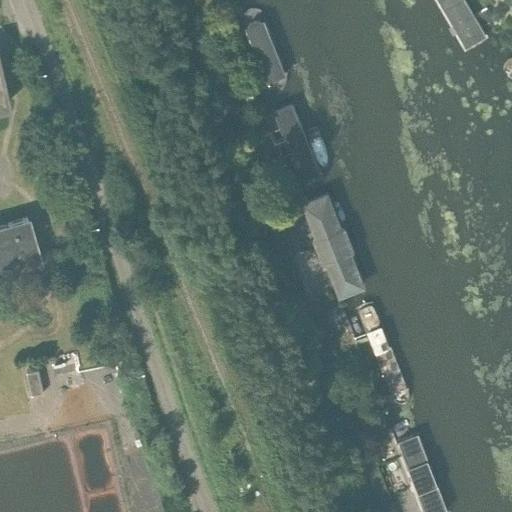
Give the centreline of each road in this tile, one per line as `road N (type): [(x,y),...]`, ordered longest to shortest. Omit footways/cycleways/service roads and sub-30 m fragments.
road 1 (residential): [(378,511),(185,0)]
road 2 (unclassified): [(211,511),(22,0)]
